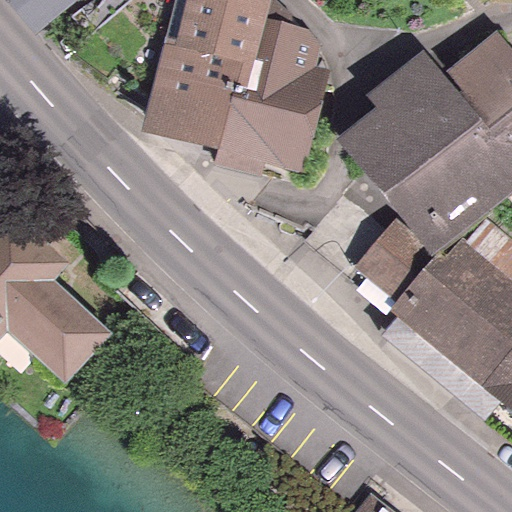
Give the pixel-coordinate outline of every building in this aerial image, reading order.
[(47,0),(13,0),(30,16),(47,0)] [(200,0),(166,125),(219,139),(249,30),(257,0),(200,0)] [(453,0),(463,10),(473,0),(453,0)] [(315,48),(249,30),(219,139),(285,158),(315,48)] [(511,178),(511,72),(493,49),(457,78),(472,97),(456,110),(422,69),(388,96),(400,111),(364,140),(441,235),(511,178)] [(82,268),(23,215),(0,240),(0,345),(19,324),(84,382),(126,336),(68,283),(82,268)] [(396,225),(360,269),(511,393),(511,252),(484,230),(451,270),(396,225)]
